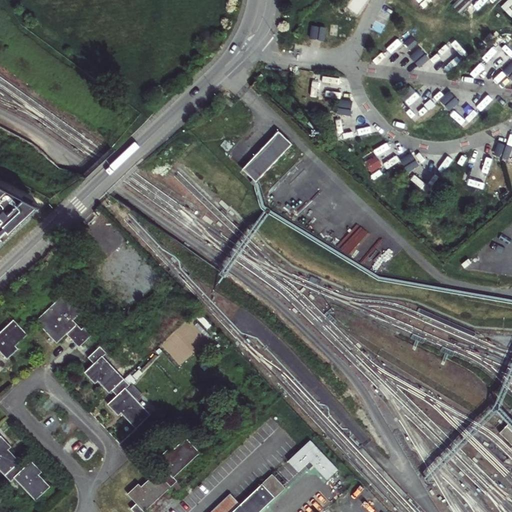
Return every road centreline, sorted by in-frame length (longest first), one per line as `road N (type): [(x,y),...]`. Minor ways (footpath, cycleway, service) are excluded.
road 1 (unclassified): [(511,292),(435,274),(220,71)]
road 2 (secondary): [(151,135),(0,278)]
